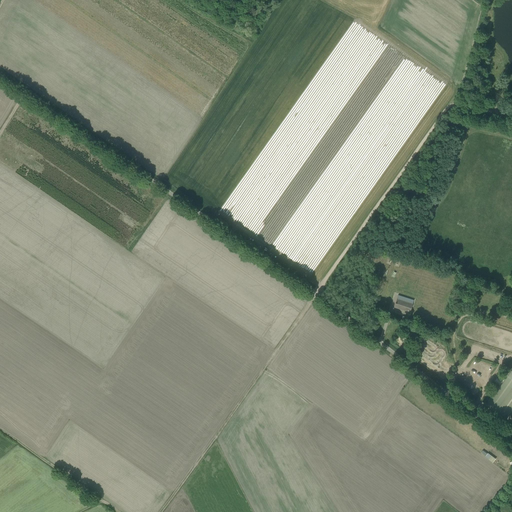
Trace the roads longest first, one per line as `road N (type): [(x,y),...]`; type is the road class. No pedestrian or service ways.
road 1 (unclassified): [(511,443),(316,291),(0,73)]
road 2 (track): [(159,511),(451,103),(498,116)]
road 3 (track): [(116,511),(0,429)]
